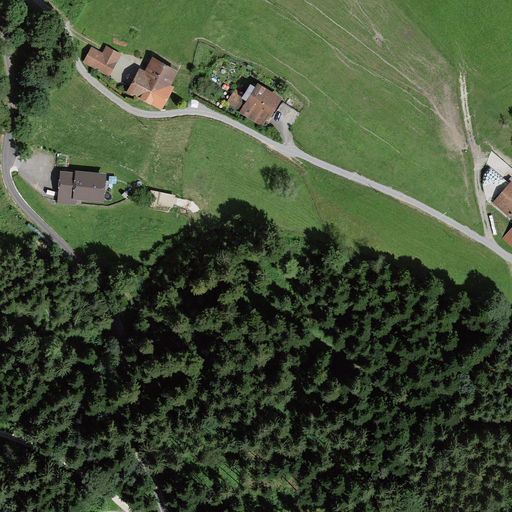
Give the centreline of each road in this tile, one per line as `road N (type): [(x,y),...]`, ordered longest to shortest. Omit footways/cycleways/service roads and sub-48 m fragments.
road 1 (track): [(511,262),(415,200),(205,113),(124,108),(87,78),(64,26),(33,0)]
road 2 (unclassified): [(163,511),(108,305),(8,185),(11,100),(0,25)]
road 3 (track): [(0,435),(90,477),(133,511)]
